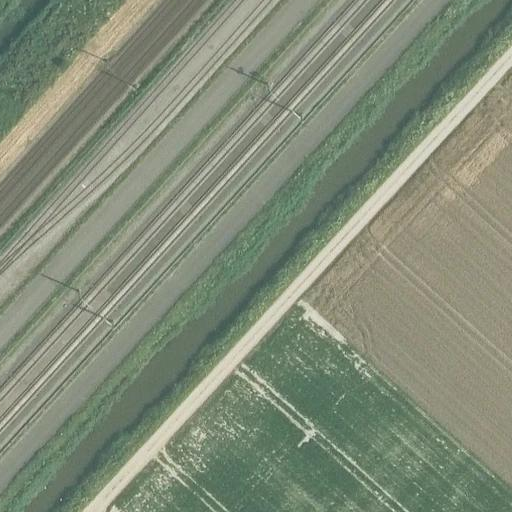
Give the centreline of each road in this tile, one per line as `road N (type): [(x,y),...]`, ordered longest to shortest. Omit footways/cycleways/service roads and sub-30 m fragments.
road 1 (track): [(93,511),(511,56)]
road 2 (track): [(134,0),(0,149)]
